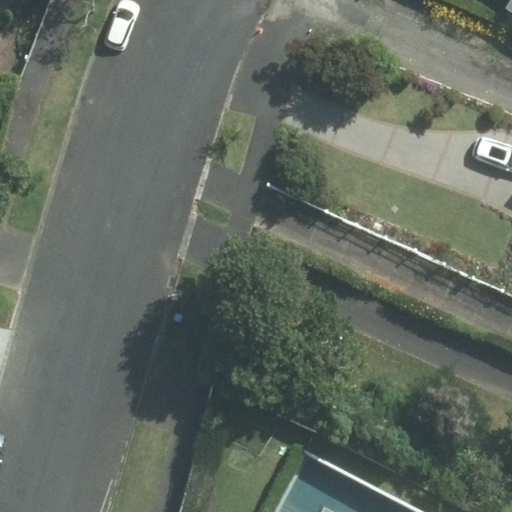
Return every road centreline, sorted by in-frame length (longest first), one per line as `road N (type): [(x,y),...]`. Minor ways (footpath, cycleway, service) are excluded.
road 1 (residential): [(196,0),(154,89),(53,511)]
road 2 (unknown): [(129,193),(511,374)]
road 3 (unknown): [(192,6),(511,97)]
